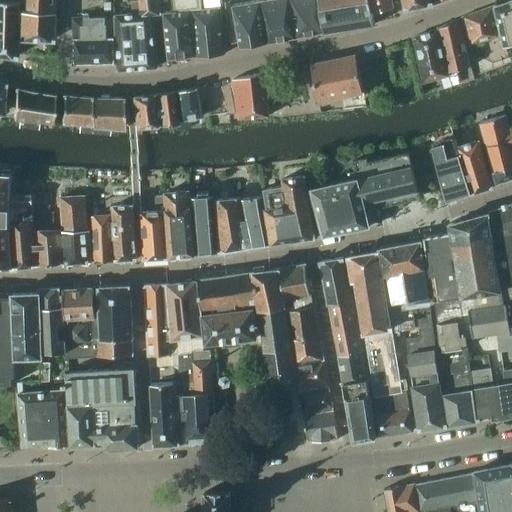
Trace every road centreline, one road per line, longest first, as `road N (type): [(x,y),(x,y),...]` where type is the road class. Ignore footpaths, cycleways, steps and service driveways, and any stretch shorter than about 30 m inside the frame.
road 1 (residential): [(0,71),(128,83),(309,50),(486,0)]
road 2 (unclassified): [(511,438),(412,458),(41,476)]
